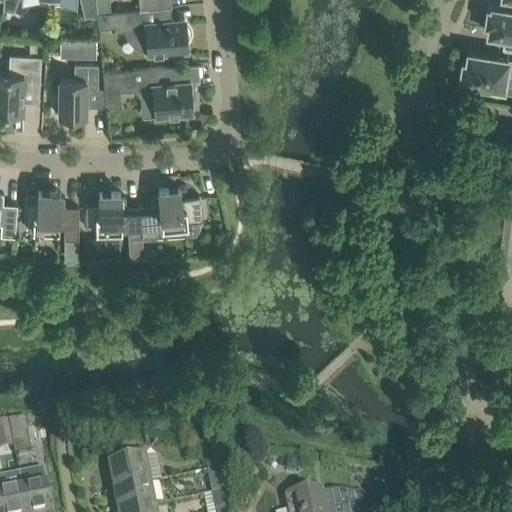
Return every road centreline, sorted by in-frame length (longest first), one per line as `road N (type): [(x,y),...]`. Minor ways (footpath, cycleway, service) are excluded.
road 1 (residential): [(0,155),(101,164),(203,153),(219,144),(230,101),(223,0)]
road 2 (residential): [(511,118),(416,99),(446,0)]
road 3 (residential): [(511,292),(470,296),(458,391),(491,401)]
